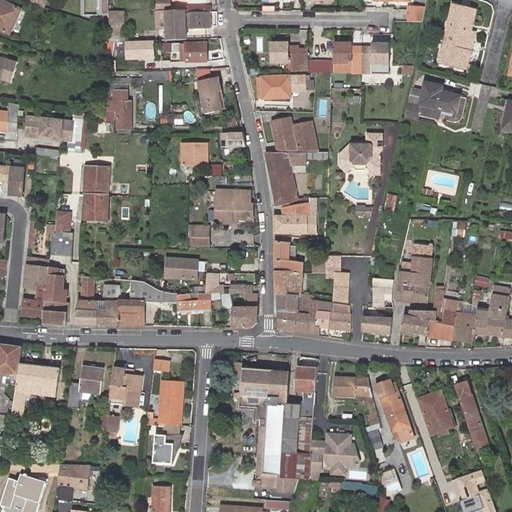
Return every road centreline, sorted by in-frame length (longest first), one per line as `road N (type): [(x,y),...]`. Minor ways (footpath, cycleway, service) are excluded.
road 1 (residential): [(225,22),(265,200),(270,343)]
road 2 (residential): [(511,355),(370,354),(270,343)]
road 3 (residential): [(208,340),(9,334)]
road 4 (residential): [(194,511),(208,340)]
road 5 (residential): [(225,22),(380,22)]
road 6 (residential): [(9,334),(20,223),(19,212),(0,203)]
